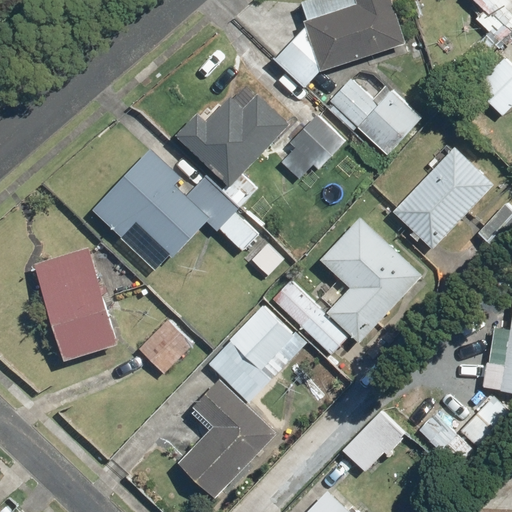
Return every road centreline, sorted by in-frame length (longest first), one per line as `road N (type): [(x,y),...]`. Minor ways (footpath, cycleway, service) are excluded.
road 1 (residential): [(0,160),(179,0)]
road 2 (residential): [(0,419),(98,511)]
